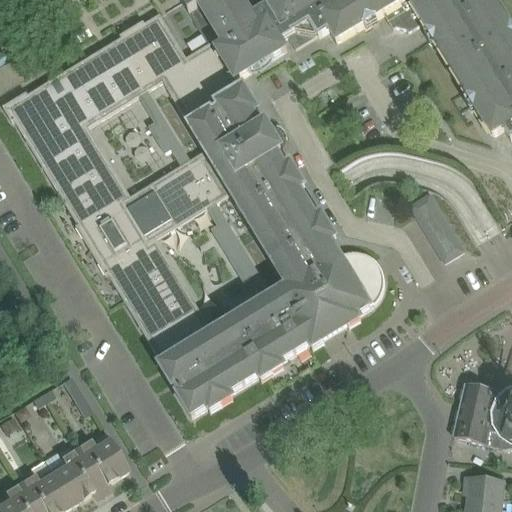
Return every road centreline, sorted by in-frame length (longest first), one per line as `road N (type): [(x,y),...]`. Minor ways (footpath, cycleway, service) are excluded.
road 1 (residential): [(511,175),(408,141),(362,65),(290,108),(361,235),(399,242),(454,323)]
road 2 (tertiary): [(243,464),(413,356)]
road 3 (residential): [(421,511),(432,405),(413,356)]
